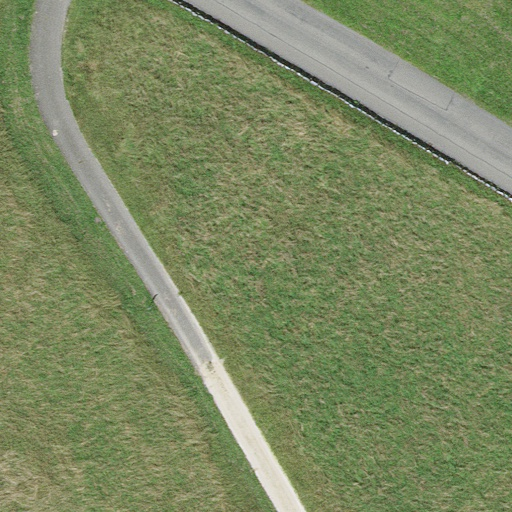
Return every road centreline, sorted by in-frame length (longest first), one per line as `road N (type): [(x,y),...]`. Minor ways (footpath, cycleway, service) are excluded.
road 1 (track): [(50,0),(42,48),(48,103),(288,511)]
road 2 (tertiary): [(221,0),(511,166)]
